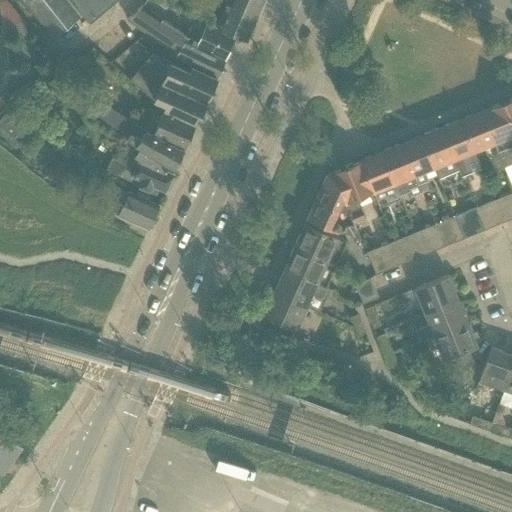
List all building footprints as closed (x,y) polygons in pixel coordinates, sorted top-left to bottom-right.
[(5,0),(0,0),(0,7),(3,25),(23,22),(5,0)] [(24,0),(54,36),(82,14),(70,0),(24,0)] [(70,0),(82,14),(90,23),(116,0),(70,0)] [(152,0),(157,3),(166,9),(172,1),(170,0),(152,0)] [(216,27),(236,36),(246,41),(264,0),(227,0),(217,26),(216,27)] [(217,77),(226,58),(186,41),(189,35),(186,33),(186,34),(143,5),(127,18),(176,53),(191,65),(192,65),(217,76),(217,77)] [(217,26),(206,21),(195,14),(186,33),(189,35),(186,41),(226,58),(236,36),(216,27),(217,26)] [(24,23),(0,26),(0,31),(2,39),(27,35),(24,23)] [(129,80),(164,109),(165,109),(177,115),(177,116),(195,124),(217,76),(192,65),(189,70),(152,53),(129,80)] [(70,55),(58,72),(72,81),(83,65),(70,55)] [(57,73),(50,85),(80,107),(115,132),(116,129),(123,120),(57,73)] [(100,82),(94,90),(103,97),(109,89),(100,82)] [(511,117),(505,101),(481,111),(504,168),(511,164),(511,159),(508,149),(511,147),(511,117)] [(9,109),(0,120),(0,126),(29,149),(41,133),(45,128),(13,104),(9,109)] [(164,109),(153,133),(184,149),(195,124),(177,116),(177,115),(165,109),(164,109)] [(481,111),(461,119),(474,152),(484,148),(494,172),(504,168),(481,111)] [(123,120),(116,129),(128,137),(126,140),(159,161),(170,168),(174,170),(184,149),(153,135),(152,134),(145,130),(144,131),(125,117),(123,120)] [(461,119),(441,127),(458,170),(461,176),(470,172),(467,164),(476,160),(473,152),(474,152),(461,119)] [(441,127),(421,135),(434,168),(435,168),(439,178),(458,170),(441,127)] [(421,135),(401,143),(421,192),(430,189),(424,172),(434,168),(421,135)] [(112,157),(107,169),(112,173),(137,185),(136,186),(155,194),(157,188),(164,191),(172,173),(156,166),(159,161),(126,140),(121,147),(130,152),(123,162),(118,160),(112,157)] [(401,143),(381,151),(399,195),(408,191),(411,197),(421,192),(401,143)] [(362,159),(359,160),(372,192),(373,193),(377,203),(378,206),(399,197),(399,195),(381,151),(362,159)] [(333,171),(332,171),(346,206),(353,223),(354,223),(365,218),(363,212),(357,198),(369,193),(372,192),(359,160),(333,171)] [(326,174),(306,218),(323,225),(330,208),(337,210),(346,206),(332,171),(326,174)] [(49,172),(44,179),(50,184),(55,177),(49,172)] [(98,205),(130,220),(149,228),(159,205),(128,190),(123,202),(103,193),(98,205)] [(511,192),(494,200),(503,222),(511,218),(511,192)] [(494,200),(475,208),(484,230),(503,222),(494,200)] [(475,208),(454,216),(463,239),(484,230),(475,208)] [(443,221),(434,224),(444,247),(463,239),(454,216),(443,221)] [(336,265),(346,241),(304,222),(294,246),(336,265)] [(434,224),(415,232),(425,254),(444,247),(434,224)] [(344,228),(342,233),(360,241),(353,225),(344,228)] [(415,232),(395,240),(404,263),(425,254),(415,232)] [(395,240),(366,252),(375,274),(404,263),(395,240)] [(283,269),(324,287),(325,288),(336,265),(294,246),(283,269)] [(283,269),(273,292),(306,307),(312,293),(320,296),(324,287),(283,269)] [(415,288),(424,312),(458,299),(448,275),(415,288)] [(371,277),(363,281),(371,300),(379,297),(371,277)] [(371,300),(363,281),(355,284),(363,303),(371,300)] [(306,307),(273,292),(262,315),(275,321),(271,330),(290,338),(294,329),(296,330),(306,307)] [(420,341),(434,335),(467,322),(458,299),(424,312),(429,323),(415,329),(420,341)] [(365,309),(373,328),(381,325),(373,306),(365,309)] [(358,314),(350,317),(357,336),(365,333),(358,314)] [(467,322),(434,335),(453,384),(473,361),(468,349),(477,346),(476,344),(480,342),(476,332),(472,334),(467,322)] [(376,337),(384,356),(392,352),(384,334),(376,337)] [(479,382),(503,390),(511,364),(511,354),(491,347),(479,382)] [(392,352),(384,356),(392,375),(400,372),(392,352)] [(511,364),(503,390),(511,393),(511,364)] [(470,424),(489,431),(492,422),(473,416),(470,424)] [(492,422),(489,431),(508,438),(511,429),(492,422)] [(0,473),(2,475),(7,458),(12,461),(14,458),(22,447),(0,435),(0,473)]
